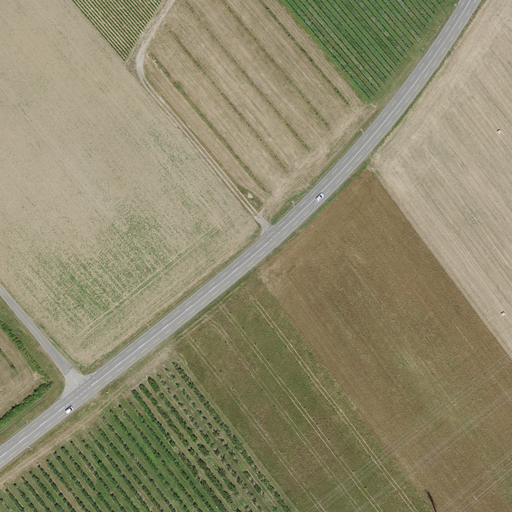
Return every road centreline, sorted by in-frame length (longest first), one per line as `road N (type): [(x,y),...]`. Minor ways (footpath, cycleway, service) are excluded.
road 1 (secondary): [(470,0),(393,111),(291,222),(0,459)]
road 2 (track): [(275,236),(139,67),(170,0)]
road 3 (track): [(86,391),(0,288)]
